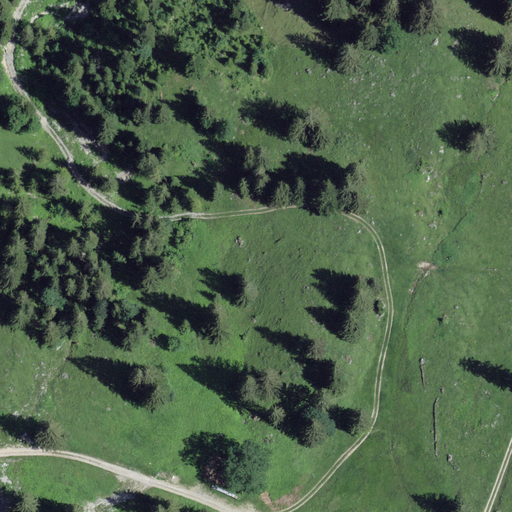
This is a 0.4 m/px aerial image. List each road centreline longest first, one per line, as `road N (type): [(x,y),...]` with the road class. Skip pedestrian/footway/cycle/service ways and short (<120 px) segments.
road 1 (track): [(283,511),(311,492),(374,416),(390,316),(378,236),(348,213),(313,204),(164,218),(113,205),(86,186),(22,88),(11,39),(26,0)]
road 2 (track): [(221,511),(105,466),(54,454),(0,456)]
